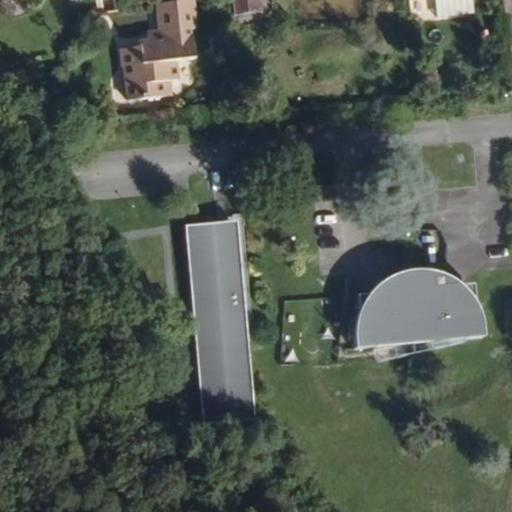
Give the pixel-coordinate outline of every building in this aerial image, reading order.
[(190,56),(186,26),(192,25),(189,0),(160,0),(153,1),(156,29),(146,30),(146,35),(135,36),(135,44),(138,66),(123,67),(126,96),(161,93),(160,78),(168,77),(174,77),(173,57),(190,56)] [(259,7),(257,0),(231,0),(232,10),(259,7)] [(429,0),(431,13),(469,10),(467,0),(429,0)] [(511,9),(511,0),(498,0),(500,11),(511,9)] [(138,66),(135,44),(118,46),(120,68),(123,67),(138,66)] [(169,93),(168,77),(160,78),(161,93),(169,93)] [(250,419),(233,228),(188,230),(206,422),(250,419)] [(481,328),(478,314),(473,304),(465,293),(459,288),(423,291),(421,271),(411,271),(401,272),(391,276),(381,281),(373,288),(363,299),(356,316),(353,335),(354,350),(482,337),(481,328)] [(459,288),(449,280),(443,276),(434,273),(421,271),(423,291),(459,288)]
